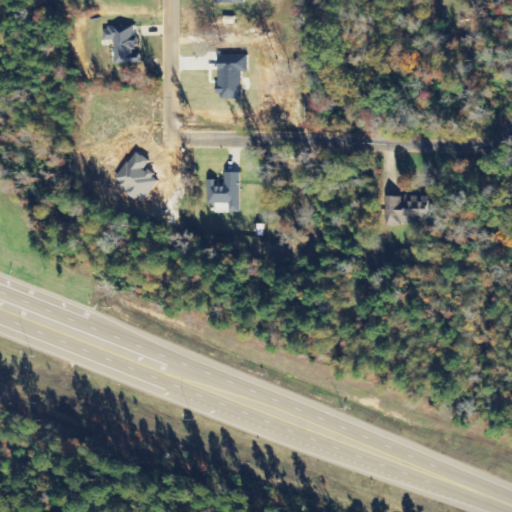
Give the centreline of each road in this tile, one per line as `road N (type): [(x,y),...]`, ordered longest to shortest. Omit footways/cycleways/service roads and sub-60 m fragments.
road 1 (primary): [(477,493),(0,306)]
road 2 (residential): [(168,138),(494,147),(511,133)]
road 3 (residential): [(168,0),(168,138)]
